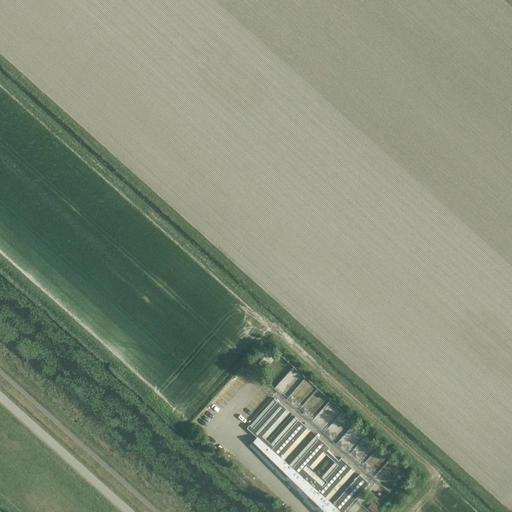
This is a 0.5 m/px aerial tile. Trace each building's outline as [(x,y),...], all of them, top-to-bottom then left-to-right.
[(265,355),(261,351),(253,360),(257,364),(265,355)] [(321,397),(325,393),(293,366),(278,383),(300,403),(312,389),(321,397)] [(250,425),(247,428),(267,445),(260,453),(253,447),(254,445),(252,443),(249,446),(283,481),(287,477),(291,480),(287,485),(294,492),(296,490),(299,493),(297,495),(303,501),(312,511),(316,507),(321,511),(343,511),(369,483),(359,474),(332,504),(325,498),(351,468),(354,471),(355,470),(341,458),(339,460),(327,450),(330,448),(316,435),(315,436),(318,438),(292,468),(280,457),(307,428),(310,431),(310,430),(295,417),(298,420),(274,447),(266,440),(262,436),(286,409),(289,412),(274,398),(274,399),(277,401),(253,428),(250,425)] [(355,424),(338,439),(353,454),(356,451),(363,457),(375,445),(355,424)] [(383,463),(390,456),(379,446),(364,462),(374,472),(382,463),(383,463)] [(372,501),(369,508),(377,511),(380,504),(372,501)]
